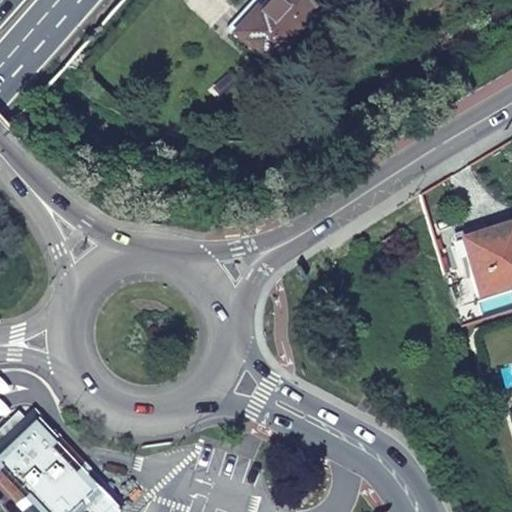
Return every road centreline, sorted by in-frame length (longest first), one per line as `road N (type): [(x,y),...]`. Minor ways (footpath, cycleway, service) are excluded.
road 1 (secondary): [(210,290),(511,103)]
road 2 (unclassified): [(218,370),(356,449),(391,475),(417,511)]
road 3 (secondary): [(67,343),(87,390),(132,415),(183,407),(218,370)]
road 4 (secondary): [(0,158),(100,272)]
road 5 (secondary): [(210,290),(171,262),(122,261),(100,272)]
